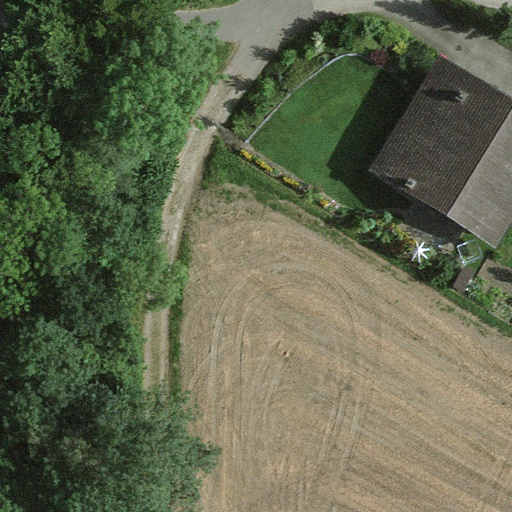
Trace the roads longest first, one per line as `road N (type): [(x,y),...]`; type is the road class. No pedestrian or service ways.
road 1 (track): [(305,0),(301,19),(231,95),(169,260),(144,511)]
road 2 (residential): [(0,3),(163,28),(301,19),(349,0)]
